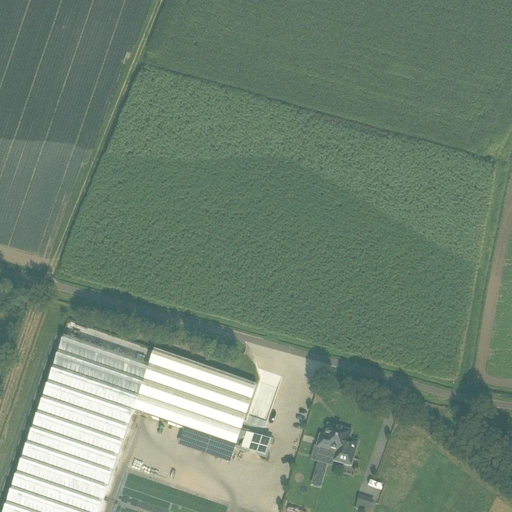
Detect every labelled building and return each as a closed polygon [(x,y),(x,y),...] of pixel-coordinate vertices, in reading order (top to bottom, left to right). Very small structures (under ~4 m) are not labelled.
[(252,402),(64,338),(3,511),(99,511),(134,413),(236,448),(237,444),(241,435),(252,402)] [(334,462),(342,465),(350,467),(351,467),(351,466),(353,460),(358,443),(349,441),(351,433),(328,426),(325,438),(320,437),(317,448),(330,452),(328,459),(334,461),(334,462)] [(266,458),(271,442),(247,434),(241,450),(266,458)] [(314,486),(320,488),(323,478),(316,476),(314,486)] [(368,511),(373,501),(367,499),(363,511),(364,511),(368,511)]
